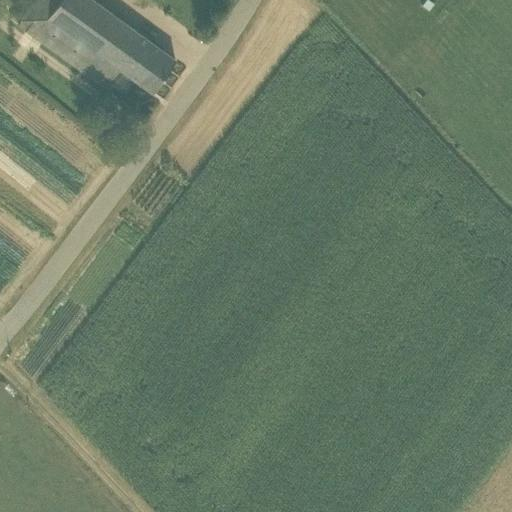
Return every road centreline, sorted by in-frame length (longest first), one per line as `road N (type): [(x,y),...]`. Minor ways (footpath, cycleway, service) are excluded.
road 1 (unclassified): [(0,339),(252,0)]
road 2 (track): [(137,511),(0,365)]
